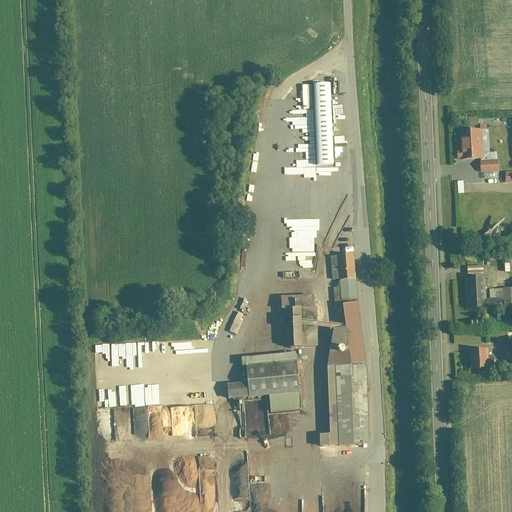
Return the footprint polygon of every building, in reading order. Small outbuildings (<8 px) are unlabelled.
[(329,86),(312,87),(316,167),(333,166),(329,86)] [(457,162),(482,161),(480,130),(455,131),(457,162)] [(497,162),(479,163),(480,173),(498,171),(497,162)] [(313,260),(314,223),(302,222),(302,230),(278,228),(277,244),(280,244),(280,254),(285,254),(284,256),(291,256),(291,253),(301,254),(306,255),(305,260),(313,260)] [(353,255),(330,257),(335,306),(341,307),(356,306),(353,255)] [(503,274),(511,273),(511,259),(503,260),(503,274)] [(467,269),(468,279),(482,278),(481,268),(467,269)] [(247,293),(253,296),(257,286),(260,288),(263,280),(254,276),(247,293)] [(468,279),(465,279),(467,311),(499,310),(499,300),(485,301),(484,278),(482,278),(468,279)] [(314,297),(288,299),(291,351),(316,349),(314,297)] [(367,446),(356,306),(341,307),(343,329),(332,330),(325,370),(330,440),(323,440),(324,449),(367,446)] [(170,364),(200,362),(199,354),(206,354),(206,340),(160,343),(161,359),(169,359),(170,364)] [(223,345),(218,372),(224,373),(229,346),(223,345)] [(511,346),(501,347),(502,366),(511,365),(511,346)] [(487,351),(469,352),(470,370),(488,369),(487,351)] [(294,354),(240,358),(241,385),(222,386),(223,402),(267,400),(268,413),(297,412),(294,354)] [(205,480),(213,481),(214,457),(197,457),(197,469),(212,470),(211,478),(205,478),(205,480)]
